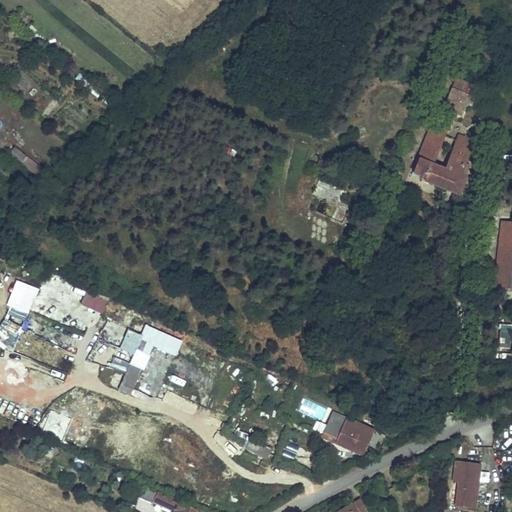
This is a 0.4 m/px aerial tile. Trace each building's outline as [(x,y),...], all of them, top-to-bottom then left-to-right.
[(75,79),(85,86),(89,81),(79,73),(75,79)] [(457,77),(453,86),(471,94),(475,85),(457,77)] [(102,91),(89,81),(85,86),(84,87),(97,98),(102,91)] [(453,86),(443,108),(461,116),(471,94),(453,86)] [(106,114),(113,119),(125,109),(105,94),(101,100),(111,108),(106,114)] [(448,131),(433,124),(412,173),(425,177),(424,180),(458,196),(471,166),(467,164),(475,147),(470,145),(472,141),(459,135),(445,166),(435,162),(448,131)] [(15,147),(9,154),(40,178),(46,171),(15,147)] [(509,289),(511,260),(511,222),(499,221),(493,288),(509,289)] [(37,289),(17,280),(7,305),(28,313),(37,289)] [(85,293),(81,303),(104,314),(108,304),(85,293)] [(499,342),(507,342),(508,324),(500,324),(499,342)] [(148,326),(143,337),(151,341),(176,352),(181,340),(148,326)] [(135,348),(141,337),(128,331),(120,348),(133,354),(135,348)] [(135,348),(138,349),(145,353),(151,341),(143,337),(141,337),(135,348)] [(39,338),(31,357),(48,364),(48,363),(67,371),(74,353),(39,338)] [(131,364),(122,384),(133,389),(149,354),(145,353),(138,349),(135,348),(133,354),(129,363),(131,364)] [(19,419),(34,424),(38,412),(24,407),(19,419)] [(384,436),(332,413),(320,439),(362,458),(365,451),(375,457),(384,436)] [(237,418),(234,425),(252,434),(256,427),(237,418)] [(287,441),(282,455),(293,460),(299,446),(287,441)] [(254,442),(251,450),(266,457),(270,450),(254,442)] [(458,481),(454,504),(474,506),(476,490),(471,489),(473,471),(478,472),(479,463),(457,460),(454,480),(458,481)] [(144,487),(138,499),(151,505),(152,503),(171,511),(172,509),(174,510),(173,511),(196,511),(196,510),(176,501),(175,503),(171,502),(172,499),(144,487)] [(363,501),(343,511),(366,511),(368,511),(363,501)]
